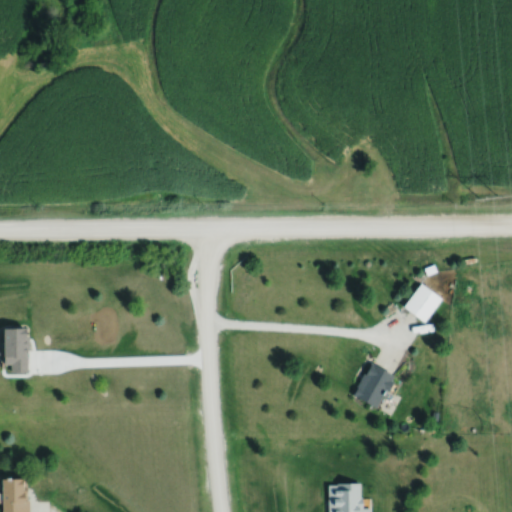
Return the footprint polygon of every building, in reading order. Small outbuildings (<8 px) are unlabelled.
[(420,279),(403,303),(424,318),(441,295),(420,279)] [(1,330),(1,342),(0,342),(0,350),(1,350),(1,358),(2,358),(2,364),(9,364),(9,372),(26,371),(26,349),(28,349),(27,336),(24,336),(24,329),(1,330)] [(370,359),(364,371),(363,371),(351,392),(375,406),(385,387),(388,388),(393,379),(391,378),(394,372),(370,359)] [(3,475),(3,490),(0,490),(0,500),(2,500),(2,511),(29,511),(29,498),(27,498),(27,476),(24,476),(24,475),(3,475)] [(327,482),(327,511),(370,511),(370,506),(361,506),(361,495),(360,495),(359,480),(336,480),(336,482),(327,482)]
